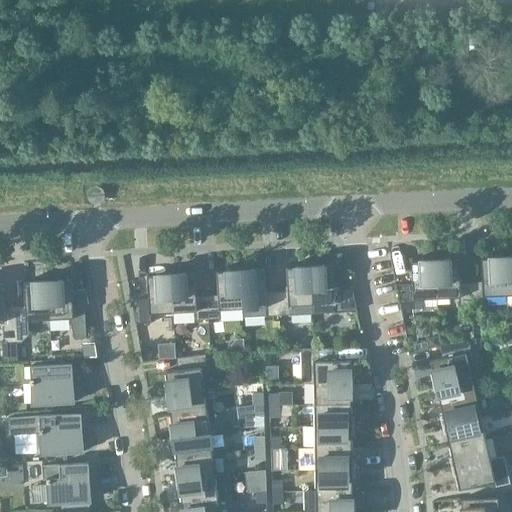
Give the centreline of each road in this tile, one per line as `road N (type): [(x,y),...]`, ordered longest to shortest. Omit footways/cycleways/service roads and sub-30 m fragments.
road 1 (residential): [(402,511),(354,210)]
road 2 (residential): [(132,511),(90,224)]
road 3 (residential): [(90,224),(354,210)]
road 4 (residential): [(354,210),(511,203)]
